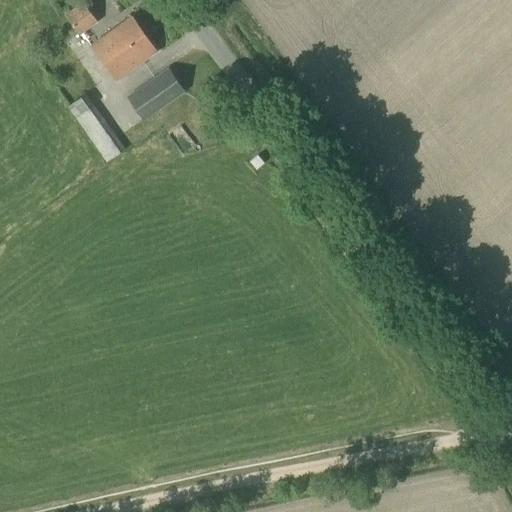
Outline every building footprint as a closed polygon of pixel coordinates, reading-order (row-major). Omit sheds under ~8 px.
[(80,35),(98,23),(84,2),(65,14),(80,35)] [(92,45),(114,76),(117,80),(142,62),(157,51),(132,17),(92,45)] [(144,122),(186,92),(169,67),(127,97),(144,122)] [(107,163),(125,149),(94,104),(86,93),(67,107),(75,117),(107,163)] [(227,140),(240,131),(214,93),(200,103),(227,140)] [(250,161),(254,165),(256,169),(264,162),(258,155),(250,161)]
